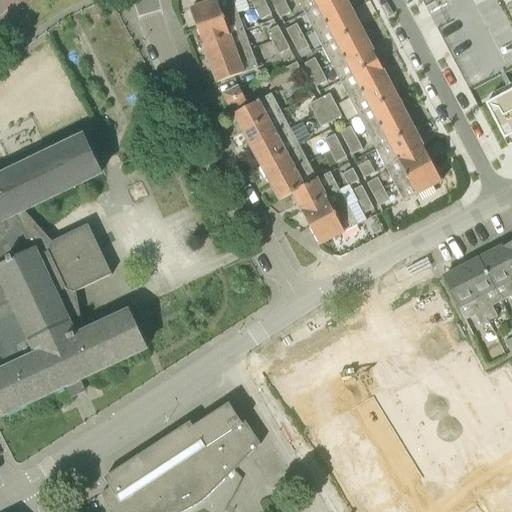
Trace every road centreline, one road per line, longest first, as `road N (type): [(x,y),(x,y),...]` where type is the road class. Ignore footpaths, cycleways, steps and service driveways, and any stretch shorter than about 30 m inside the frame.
road 1 (residential): [(301,308),(213,151),(146,0)]
road 2 (residential): [(11,494),(235,349)]
road 3 (residential): [(501,203),(395,0)]
road 4 (residential): [(301,308),(501,203)]
road 5 (residential): [(332,511),(235,349)]
